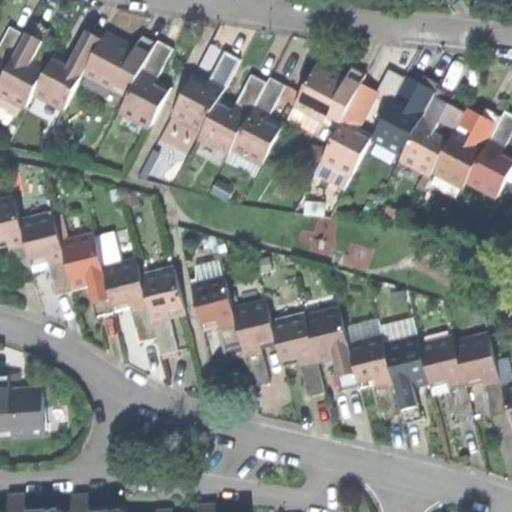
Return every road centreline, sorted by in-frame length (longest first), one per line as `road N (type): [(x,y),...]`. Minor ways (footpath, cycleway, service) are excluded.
road 1 (residential): [(194,0),(511,39)]
road 2 (residential): [(85,475),(294,496),(322,486),(335,455)]
road 3 (residential): [(124,386),(223,425),(335,455)]
road 4 (residential): [(335,455),(511,500)]
road 5 (residential): [(0,326),(62,346),(124,386)]
